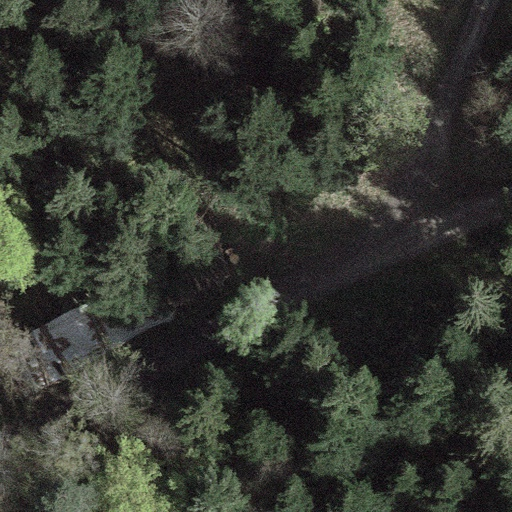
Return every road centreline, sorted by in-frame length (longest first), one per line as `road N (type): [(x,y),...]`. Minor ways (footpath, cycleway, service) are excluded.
road 1 (track): [(0,441),(383,253),(511,202)]
road 2 (track): [(383,253),(447,123),(491,0)]
